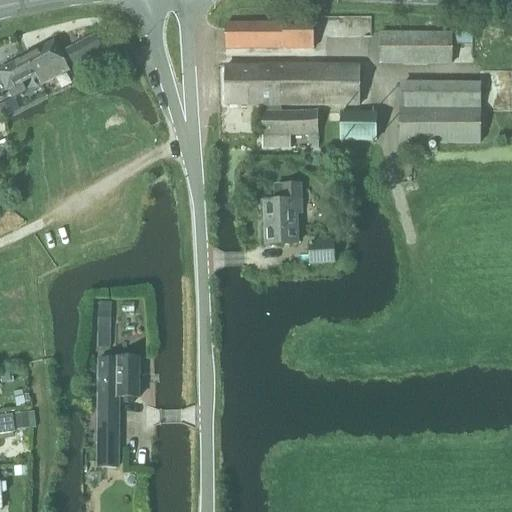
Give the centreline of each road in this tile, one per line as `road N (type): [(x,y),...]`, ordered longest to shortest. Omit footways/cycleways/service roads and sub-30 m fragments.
road 1 (tertiary): [(207,511),(197,183),(169,0)]
road 2 (track): [(0,243),(191,141)]
